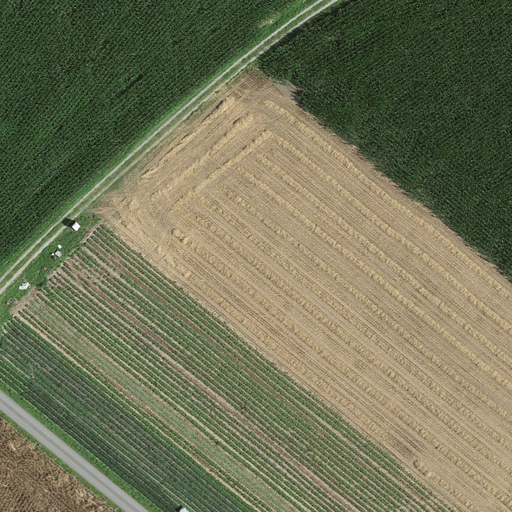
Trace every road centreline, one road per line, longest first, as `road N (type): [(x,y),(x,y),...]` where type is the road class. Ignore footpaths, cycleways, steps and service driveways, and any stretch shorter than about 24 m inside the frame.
road 1 (track): [(325,0),(197,96),(0,284)]
road 2 (unclassified): [(0,401),(133,511)]
